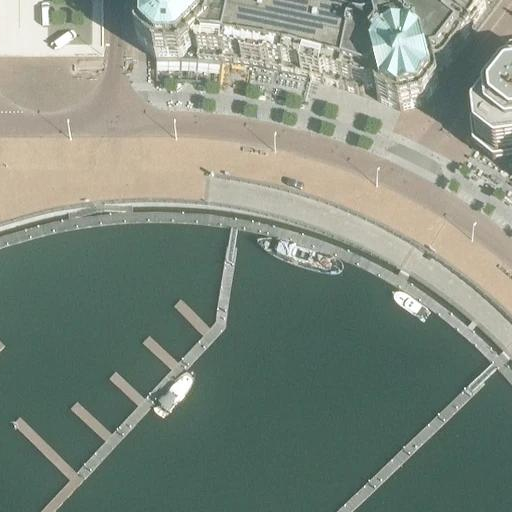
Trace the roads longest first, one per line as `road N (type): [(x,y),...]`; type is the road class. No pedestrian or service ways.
road 1 (tertiary): [(404,183),(324,150),(118,122)]
road 2 (residential): [(404,183),(511,22)]
road 3 (tertiary): [(511,255),(404,183)]
road 4 (tertiary): [(118,122),(116,0)]
